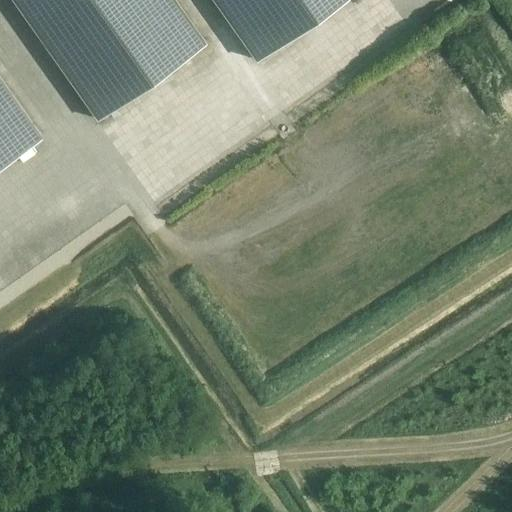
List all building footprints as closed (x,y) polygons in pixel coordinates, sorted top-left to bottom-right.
[(204,42),(174,0),(12,0),(96,118),(204,42)] [(213,0),(255,59),(338,0),(213,0)] [(369,22),(392,0),(363,0),(356,8),(369,22)] [(381,77),(371,78),(374,94),(384,92),(381,77)] [(0,162),(39,135),(0,78),(0,162)] [(455,128),(462,139),(474,132),(468,121),(455,128)] [(275,150),(254,165),(269,184),(289,170),(275,150)] [(181,195),(191,189),(182,173),(171,179),(181,195)] [(446,230),(463,221),(455,206),(438,215),(446,230)] [(190,215),(204,234),(213,227),(200,208),(190,215)] [(402,268),(417,258),(407,243),(391,253),(402,268)]
